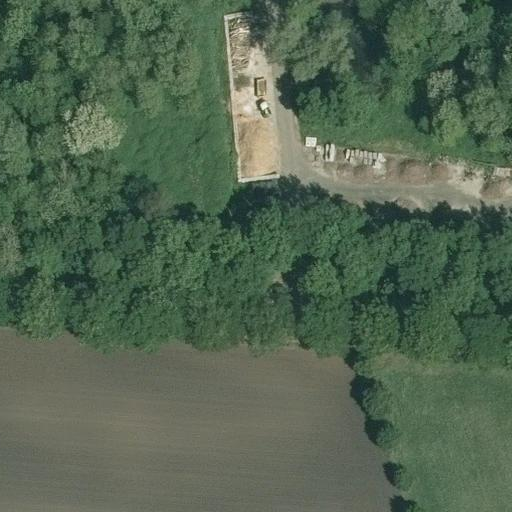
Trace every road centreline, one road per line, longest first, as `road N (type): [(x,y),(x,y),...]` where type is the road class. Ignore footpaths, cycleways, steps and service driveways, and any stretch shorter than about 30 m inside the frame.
road 1 (unclassified): [(0,302),(511,335)]
road 2 (track): [(70,306),(114,511)]
